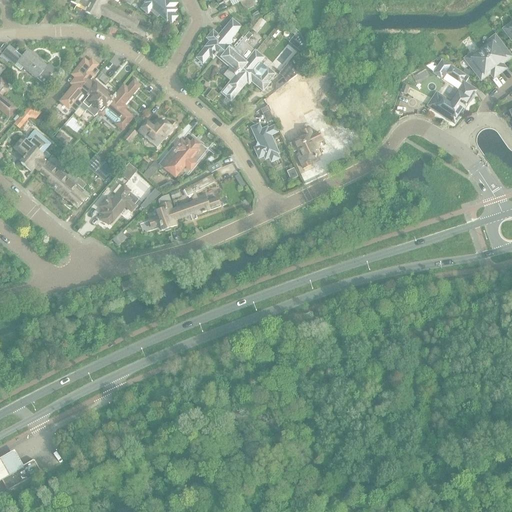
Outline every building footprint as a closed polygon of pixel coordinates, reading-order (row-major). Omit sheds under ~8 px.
[(109,7),(113,0),(70,0),(70,2),(76,5),(77,3),(87,9),(85,13),(98,19),(99,17),(99,16),(98,14),(99,13),(105,17),(109,7)] [(175,5),(169,0),(146,0),(145,2),(141,8),(146,12),(150,7),(158,14),(159,13),(165,18),(170,22),(175,16),(171,13),(173,11),(173,8),(172,8),(175,5)] [(256,5),(253,0),(244,0),(240,2),(245,11),(256,5)] [(137,26),(140,20),(136,17),(135,15),(130,12),(128,16),(127,16),(109,7),(105,17),(119,24),(120,27),(119,27),(133,34),(134,32),(143,37),(146,31),(137,26)] [(233,43),(235,41),(232,38),(241,27),(233,21),(219,37),(213,32),(207,38),(211,41),(206,47),(198,58),(203,63),(203,62),(204,62),(210,55),(214,58),(215,57),(218,54),(224,58),(232,48),(230,46),(232,42),(233,43)] [(229,79),(253,50),(245,42),(248,38),(243,35),(232,48),(224,58),(222,60),(231,68),(226,75),(226,76),(229,79)] [(509,55),(495,37),(489,41),(491,43),(482,50),(499,73),(505,69),(501,64),(506,61),(504,59),(509,55)] [(46,67),(26,51),(21,57),(8,46),(1,55),(14,66),(17,63),(36,79),(41,73),(48,79),(46,81),(47,82),(56,71),(48,65),(46,67)] [(275,75),(258,61),(262,57),(259,54),(255,50),(254,51),(253,50),(229,79),(232,81),(229,84),(230,85),(232,88),(226,95),(226,96),(231,100),(232,100),(243,86),(241,85),(244,81),(246,83),(247,81),(248,82),(249,82),(252,82),(260,89),(262,88),(264,90),(270,83),(269,82),(275,75)] [(499,73),(482,50),(473,57),(472,55),(466,59),(480,77),(484,74),(486,76),(490,72),(494,77),(499,73)] [(293,57),(280,73),(287,79),(301,69),(293,57)] [(65,96),(61,101),(69,108),(76,99),(80,102),(92,88),(88,85),(90,82),(93,79),(92,78),(94,76),(90,73),(96,66),(91,61),(88,64),(84,61),(78,68),(77,68),(71,75),(75,78),(71,84),(73,86),(66,95),(65,94),(64,95),(65,96)] [(437,95),(429,106),(451,120),(453,121),(456,117),(458,118),(465,107),(466,107),(467,106),(466,105),(475,91),(465,84),(469,77),(451,65),(445,74),(463,86),(451,104),(437,95)] [(310,90),(311,84),(302,83),(296,73),(287,80),(302,106),(309,101),(303,90),(310,90)] [(15,110),(0,96),(0,91),(6,84),(0,79),(0,110),(8,118),(15,110)] [(101,109),(97,114),(100,116),(103,113),(121,129),(125,125),(131,117),(124,110),(123,108),(123,107),(122,106),(123,105),(125,105),(131,97),(131,96),(139,86),(135,82),(134,81),(133,82),(126,90),(125,89),(123,88),(122,88),(119,91),(119,90),(115,95),(114,95),(111,99),(110,98),(101,109)] [(82,104),(78,108),(84,113),(86,111),(94,117),(97,113),(97,114),(101,109),(110,98),(108,96),(107,93),(98,85),(96,87),(90,82),(88,85),(92,88),(80,102),(82,104)] [(212,89),(205,97),(212,103),(219,95),(212,89)] [(30,105),(24,113),(33,121),(40,113),(30,105)] [(274,120),(269,111),(263,114),(267,123),(274,120)] [(19,129),(28,118),(23,114),(14,124),(19,129)] [(159,145),(176,126),(175,126),(172,122),(169,126),(163,121),(161,121),(158,124),(155,121),(151,127),(146,122),(138,132),(145,139),(148,136),(154,142),(155,141),(159,145)] [(274,145),(270,135),(276,132),(274,127),(268,130),(267,129),(262,132),(259,126),(252,129),(259,144),(258,147),(256,148),(260,158),(264,156),(265,157),(267,157),(269,156),(271,161),(278,158),(276,153),(277,153),(274,146),(274,145)] [(129,144),(138,134),(131,129),(122,138),(129,144)] [(60,132),(55,137),(65,146),(70,141),(60,132)] [(314,152),(318,150),(315,143),(322,140),(320,134),(308,139),(307,137),(291,144),(295,154),(296,153),(303,169),(310,165),(308,161),(316,158),(317,156),(316,156),(314,152)] [(44,157),(38,152),(44,145),(35,137),(29,144),(22,138),(13,148),(24,158),(19,163),(31,172),(34,168),(39,172),(47,161),(44,158),(44,157)] [(175,177),(191,157),(191,156),(196,150),(195,150),(198,146),(192,141),(189,145),(187,143),(185,143),(184,144),(181,141),(171,154),(173,155),(173,157),(164,169),(175,177)] [(94,174),(103,162),(95,155),(85,166),(94,174)] [(70,175),(64,170),(68,165),(61,159),(57,164),(50,158),(47,161),(39,172),(47,179),(47,180),(47,182),(56,191),(70,175)] [(148,181),(161,166),(155,161),(142,175),(148,181)] [(102,181),(112,170),(103,162),(94,174),(102,181)] [(211,173),(222,167),(218,162),(208,168),(211,173)] [(128,182),(136,171),(137,171),(128,164),(119,175),(128,182)] [(82,193),(85,189),(84,187),(87,183),(80,177),(76,181),(70,175),(56,191),(63,198),(66,197),(78,208),(87,198),(82,193)] [(207,202),(205,195),(200,197),(200,196),(197,195),(196,195),(195,193),(214,182),(210,175),(184,190),(187,197),(192,194),(194,197),(192,197),(193,202),(174,210),(177,219),(193,214),(195,215),(196,216),(210,211),(209,209),(219,206),(219,205),(216,198),(207,202)] [(134,206),(139,200),(129,192),(128,192),(123,188),(113,199),(111,199),(109,197),(100,207),(104,210),(103,211),(103,213),(105,215),(102,219),(108,224),(111,220),(113,221),(125,207),(130,211),(134,206)] [(160,195),(154,189),(150,194),(155,199),(160,195)] [(174,210),(171,211),(168,203),(158,206),(160,210),(156,211),(157,215),(147,218),(148,221),(150,228),(151,228),(159,225),(162,231),(176,226),(175,223),(174,223),(172,222),(172,221),(177,219),(174,210)] [(135,289),(134,285),(133,281),(121,284),(123,292),(135,289)] [(15,452),(0,460),(0,479),(23,466),(15,452)] [(9,490),(38,473),(40,473),(41,473),(41,471),(40,471),(35,462),(35,461),(34,461),(33,461),(3,479),(3,478),(2,479),(2,480),(3,480),(8,490),(7,490),(8,491),(10,491),(9,490)]
